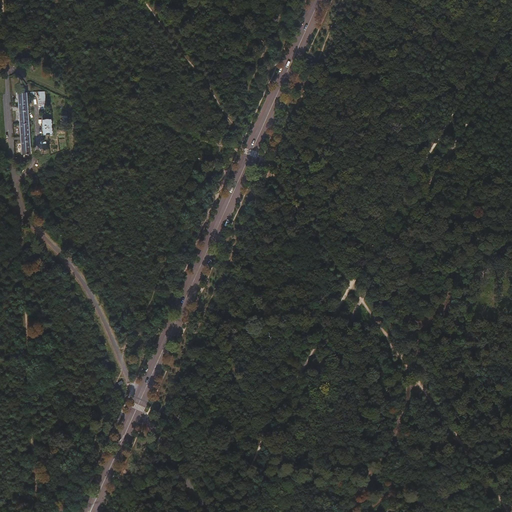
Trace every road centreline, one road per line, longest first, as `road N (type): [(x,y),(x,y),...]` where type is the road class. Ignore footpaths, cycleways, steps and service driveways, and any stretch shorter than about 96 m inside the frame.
road 1 (secondary): [(89,511),(318,0)]
road 2 (unknown): [(254,511),(278,436),(511,48)]
road 3 (track): [(511,20),(351,282)]
road 4 (track): [(36,511),(20,212)]
road 5 (track): [(506,511),(351,282)]
road 6 (track): [(351,282),(266,429),(242,511)]
road 7 (track): [(244,137),(142,0)]
road 8 (track): [(351,282),(260,158)]
